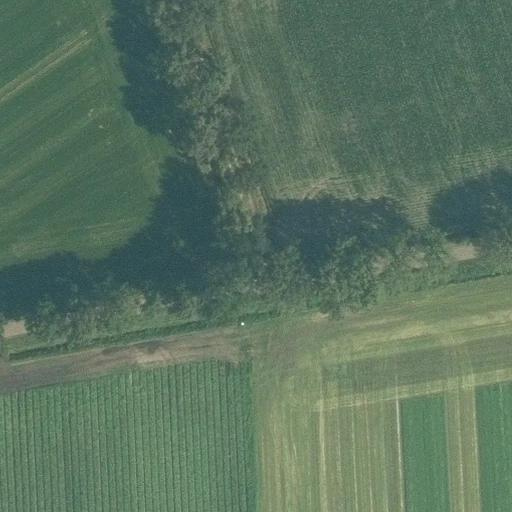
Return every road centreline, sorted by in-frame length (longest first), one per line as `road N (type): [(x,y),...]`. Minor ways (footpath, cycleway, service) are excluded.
road 1 (unclassified): [(0,332),(511,246)]
road 2 (track): [(175,0),(269,286)]
